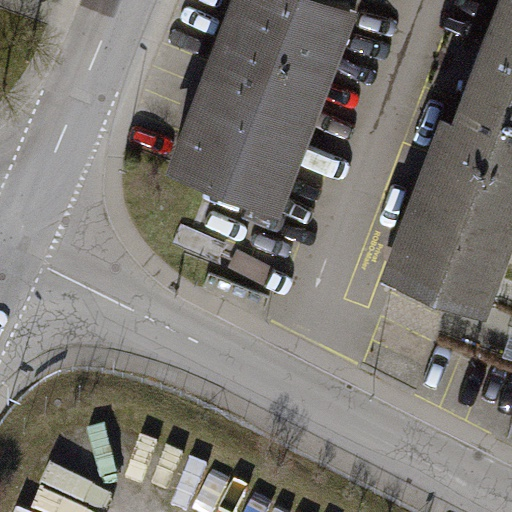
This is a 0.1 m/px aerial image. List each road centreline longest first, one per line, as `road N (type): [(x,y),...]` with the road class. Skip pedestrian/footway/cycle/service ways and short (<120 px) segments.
road 1 (unclassified): [(12,251),(511,500)]
road 2 (residential): [(12,251),(115,0)]
